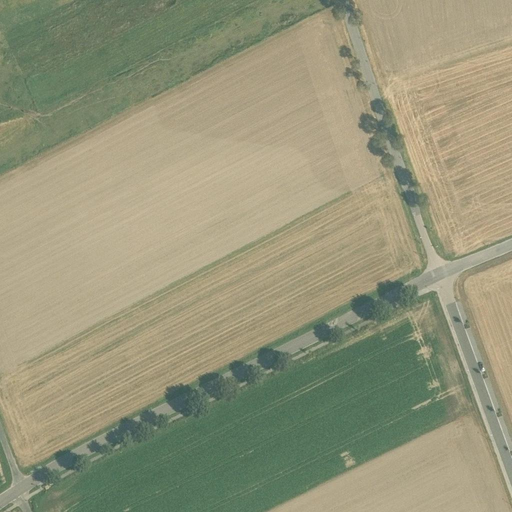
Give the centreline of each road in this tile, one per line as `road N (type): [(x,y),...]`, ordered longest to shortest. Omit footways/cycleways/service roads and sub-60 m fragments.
road 1 (tertiary): [(21,490),(439,276)]
road 2 (unclassified): [(439,276),(343,0)]
road 3 (tertiary): [(439,276),(511,471)]
